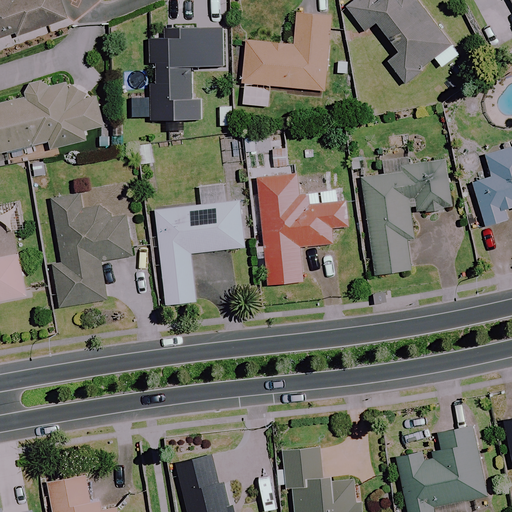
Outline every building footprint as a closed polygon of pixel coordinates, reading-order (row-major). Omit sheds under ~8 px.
[(0,0),(0,42),(69,21),(61,0),(0,0)] [(461,55),(418,0),(389,0),(386,3),(383,0),(359,0),(350,8),(368,31),(379,23),(401,51),(390,61),(407,83),(436,60),(443,69),(461,55)] [(335,15),(300,12),(297,46),(250,42),(244,105),(271,107),(273,86),(328,91),(335,15)] [(210,67),(208,25),(168,26),(169,39),(153,39),(155,121),(204,120),(203,95),(194,95),(194,68),(210,67)] [(82,100),(75,74),(0,94),(0,154),(51,141),(54,150),(89,140),(87,132),(109,126),(100,95),(82,100)] [(234,107),(222,107),(222,133),(234,134),(234,107)] [(260,168),(260,149),(275,150),(275,136),(250,136),(250,142),(250,168),(260,168)] [(511,149),(488,157),(494,178),(476,183),(488,226),(508,221),(506,211),(511,209),(511,149)] [(455,208),(449,160),(388,168),(389,174),(365,177),(377,275),(414,270),(410,239),(417,238),(413,213),(455,208)] [(300,195),(299,175),(261,179),(271,285),(305,282),(301,247),(335,244),(333,228),(350,227),(348,202),(310,205),(309,195),(300,195)] [(90,195),(83,196),(55,200),(65,264),(56,266),(62,307),(109,300),(103,261),(136,256),(126,184),(89,190),(90,195)] [(248,248),(243,201),(158,211),(169,305),(200,302),(194,254),(248,248)] [(0,258),(0,302),(28,297),(21,255),(0,258)] [(491,495),(479,427),(440,434),(442,448),(400,456),(410,511),(470,511),(468,499),(491,495)] [(287,450),(289,468),(290,488),(296,488),(297,511),(360,511),(358,477),(324,480),(322,447),(287,450)] [(232,511),(226,483),(221,484),(215,455),(180,463),(191,511),(232,511)] [(93,502),(88,475),(51,482),(56,511),(121,511),(121,509),(103,511),(101,501),(93,502)]
